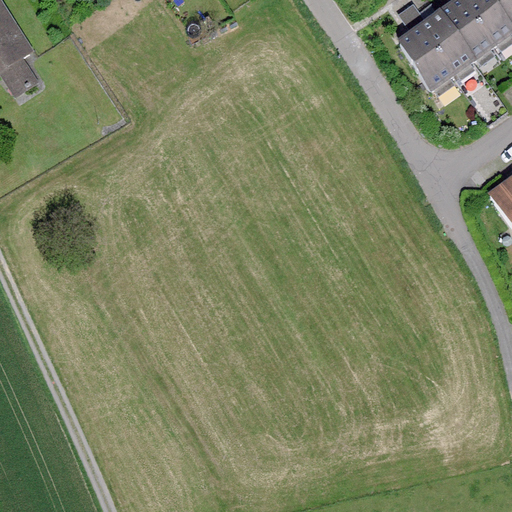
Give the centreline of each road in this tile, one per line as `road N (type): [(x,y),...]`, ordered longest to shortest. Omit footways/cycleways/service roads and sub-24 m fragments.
road 1 (track): [(0,259),(107,511)]
road 2 (residential): [(319,0),(441,182)]
road 3 (unclassified): [(511,352),(490,278),(441,182)]
